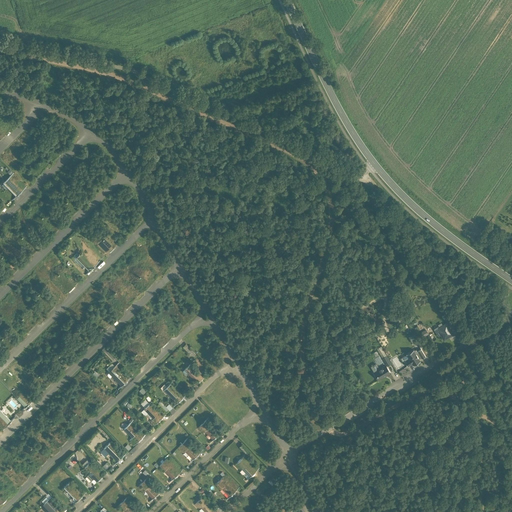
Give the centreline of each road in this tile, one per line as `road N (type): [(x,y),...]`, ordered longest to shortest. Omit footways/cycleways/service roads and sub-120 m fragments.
road 1 (unknown): [(0,51),(140,84),(325,175),(327,234),(304,350),(305,381),(325,430)]
road 2 (unclassified): [(378,166),(350,171),(122,66),(0,42)]
road 3 (unclassified): [(208,309),(1,511)]
road 4 (unclassified): [(511,315),(292,457)]
road 5 (unclassified): [(181,264),(0,441)]
road 6 (unknown): [(511,445),(479,389),(423,392),(348,432),(325,430)]
road 7 (unclassified): [(235,357),(76,511)]
road 8 (unclassified): [(153,216),(0,368)]
road 9 (secondary): [(378,166),(349,127),(286,0)]
road 10 (unclassified): [(127,169),(0,295)]
road 11 (secondary): [(511,280),(409,203),(378,166)]
road 12 (unclassified): [(261,405),(152,511)]
road 13 (unclassified): [(91,132),(0,222)]
